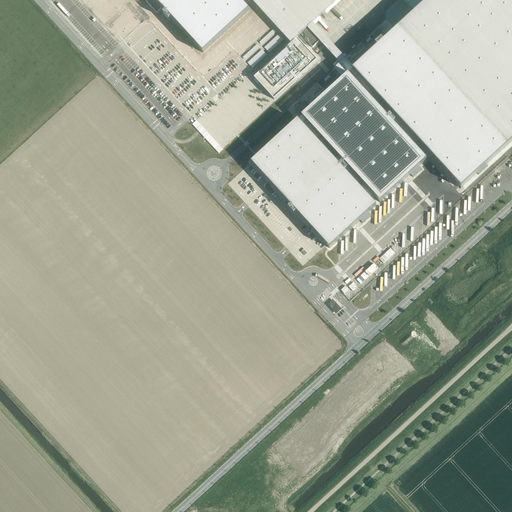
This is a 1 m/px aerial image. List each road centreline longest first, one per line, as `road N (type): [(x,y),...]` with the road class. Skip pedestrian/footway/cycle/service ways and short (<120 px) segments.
road 1 (tertiary): [(511,204),(177,511)]
road 2 (unclassified): [(310,511),(511,326)]
